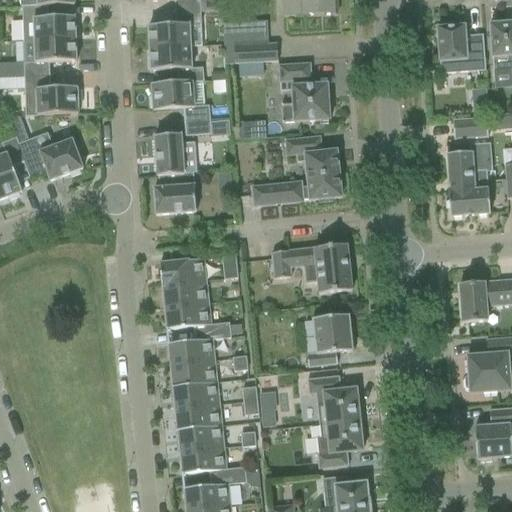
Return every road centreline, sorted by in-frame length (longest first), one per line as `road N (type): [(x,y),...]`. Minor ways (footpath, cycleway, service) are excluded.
road 1 (residential): [(150,511),(125,244)]
road 2 (residential): [(398,253),(381,0)]
road 3 (residential): [(427,494),(398,253)]
road 4 (residential): [(122,195),(113,0)]
road 5 (residential): [(0,238),(122,195)]
